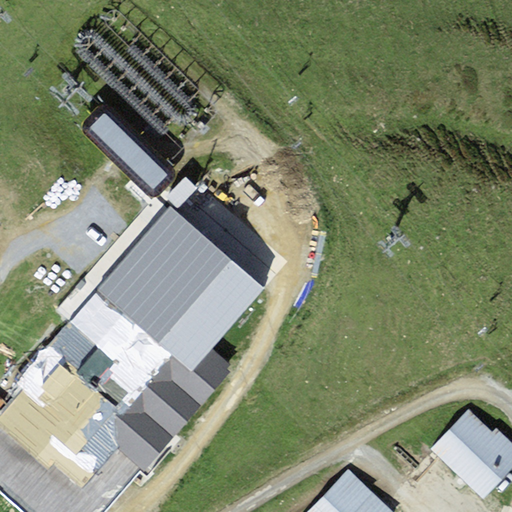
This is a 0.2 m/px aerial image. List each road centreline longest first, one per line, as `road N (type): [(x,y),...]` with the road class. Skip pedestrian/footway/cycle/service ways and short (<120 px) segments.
road 1 (track): [(134,511),(211,429),(269,338),(295,270),(260,150)]
road 2 (track): [(237,511),(430,396),(479,384),(511,402)]
